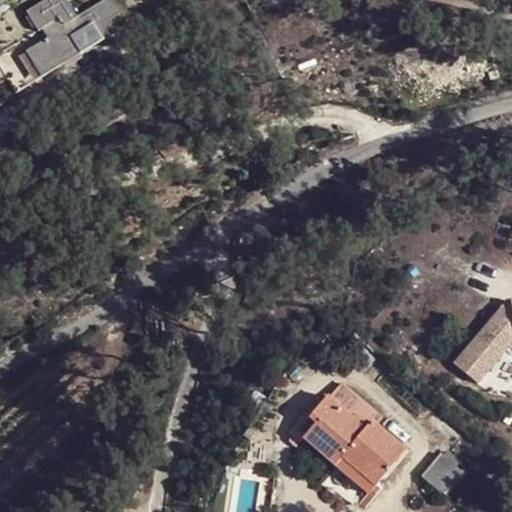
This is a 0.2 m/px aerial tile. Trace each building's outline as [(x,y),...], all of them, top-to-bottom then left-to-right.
[(47,39),(29,50),(45,76),(87,50),(129,25),(113,0),(104,0),(77,16),(76,15),(66,0),(46,0),(26,12),(38,32),(42,30),(47,39)] [(24,41),(29,50),(47,39),(42,30),(38,32),(24,41)] [(506,317),(466,374),(491,392),(511,364),(511,313),(510,315),(506,317)] [(310,353),(304,360),(312,366),(318,359),(310,353)] [(327,396),(307,420),(314,426),(303,439),(335,466),(342,458),(376,487),(406,450),(371,421),(378,413),(342,384),(330,397),(327,396)] [(314,426),(307,420),(305,419),(291,435),(300,442),(303,439),(314,426)] [(464,474),(440,454),(421,476),(444,496),(464,474)] [(370,494),(376,487),(342,458),(335,466),(370,494)]
